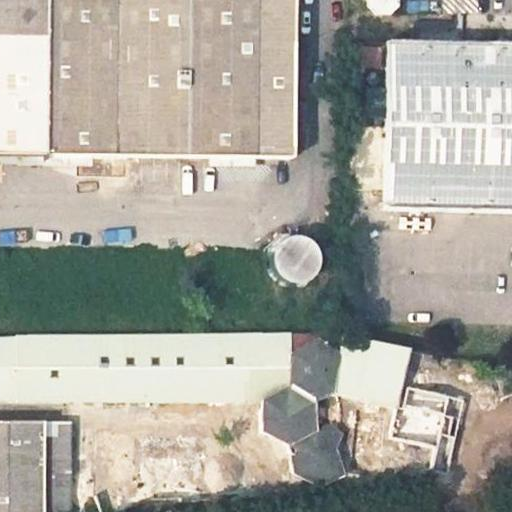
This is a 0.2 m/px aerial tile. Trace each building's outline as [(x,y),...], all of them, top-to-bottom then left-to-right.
[(0,0),(0,141),(39,142),(41,0),(0,0)] [(41,0),(39,142),(282,147),(282,0),(41,0)] [(375,18),(386,18),(397,10),(397,0),(366,0),(368,10),(375,18)] [(511,44),(385,43),(382,209),(511,211),(511,44)] [(434,225),(434,213),(407,212),(407,224),(434,225)] [(282,284),(290,285),(298,284),(305,280),(310,273),(313,266),(313,258),(310,250),(305,244),(298,240),(290,238),(281,240),(274,244),(269,250),(266,258),(266,266),(269,273),(274,280),(282,284)] [(311,335),(0,336),(0,402),(263,401),(265,431),(293,444),(317,431),(316,401),(329,396),(511,436),(511,375),(344,342),(311,335)] [(0,511),(67,511),(68,424),(0,423),(0,511)]
